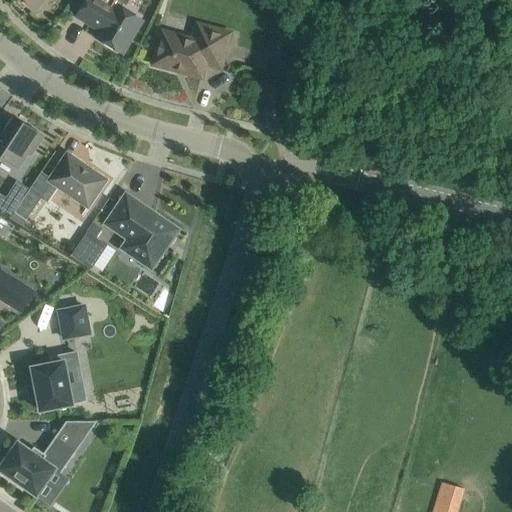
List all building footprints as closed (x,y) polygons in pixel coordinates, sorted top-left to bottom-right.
[(26,0),(35,9),(44,0),(26,0)] [(85,5),(78,17),(90,24),(90,23),(101,30),(97,37),(123,53),(143,20),(116,5),(115,7),(111,4),(113,0),(76,0),(77,0),(85,5)] [(194,40),(163,31),(154,64),(202,77),(206,64),(221,68),(231,33),(198,24),(194,40)] [(43,136),(15,117),(0,140),(0,157),(1,156),(19,167),(29,151),(32,153),(43,136)] [(107,180),(68,153),(49,180),(40,196),(42,197),(41,198),(48,203),(58,187),(88,207),(107,180)] [(0,193),(0,207),(11,215),(29,188),(17,181),(6,197),(0,194),(0,193)] [(40,196),(30,189),(10,218),(22,226),(41,198),(42,197),(40,196)] [(121,248),(152,269),(179,229),(126,193),(106,224),(128,239),(121,248)] [(89,232),(97,238),(102,230),(94,224),(89,232)] [(97,238),(89,232),(73,256),(94,270),(110,246),(97,238)] [(0,299),(22,314),(35,293),(1,271),(0,272),(0,299)] [(85,307),(58,312),(63,336),(90,331),(85,307)] [(53,363),(32,367),(36,384),(35,384),(37,394),(38,394),(41,411),(73,404),(73,403),(86,400),(83,384),(70,386),(65,365),(79,362),(77,352),(52,357),(53,363)] [(67,421),(62,427),(82,441),(96,421),(67,420),(67,421)] [(60,473),(75,451),(55,437),(44,453),(34,446),(31,450),(19,442),(0,468),(0,469),(36,495),(55,469),(60,473)] [(441,484),(433,511),(458,511),(465,489),(441,484)]
